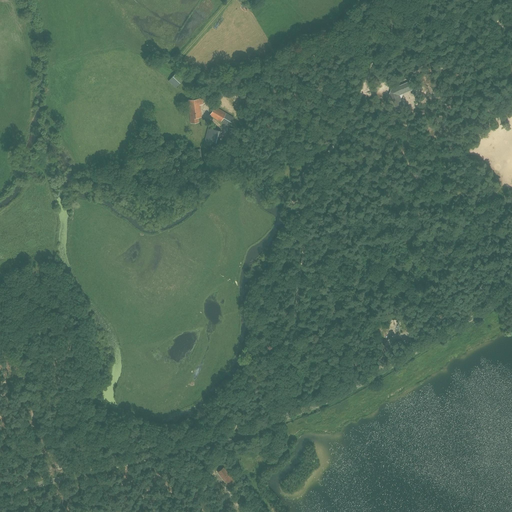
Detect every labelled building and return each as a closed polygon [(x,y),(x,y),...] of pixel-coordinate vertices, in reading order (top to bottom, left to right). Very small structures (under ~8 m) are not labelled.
[(176,73),(170,81),(177,88),(184,80),(176,73)] [(403,94),(413,90),(409,81),(398,86),(392,88),(389,95),(392,100),(393,100),(397,112),(398,112),(399,114),(406,110),(405,108),(401,98),(403,94)] [(202,98),(188,100),(191,123),(199,122),(198,117),(201,117),(200,105),(203,104),(202,98)] [(215,107),(210,115),(229,126),(233,117),(215,107)] [(208,127),(204,140),(203,143),(209,146),(209,150),(216,150),(216,145),(211,144),(212,141),(219,143),(222,132),(208,127)] [(234,481),(223,467),(219,471),(223,476),(222,477),(228,485),(234,481)]
